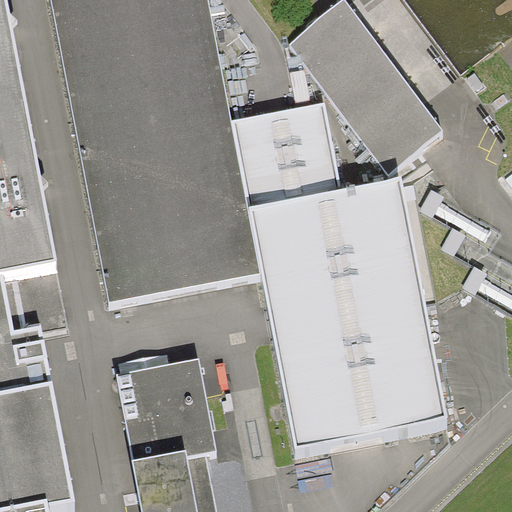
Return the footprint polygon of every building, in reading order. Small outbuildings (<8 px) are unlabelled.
[(0,0),(0,511),(75,511),(44,345),(70,340),(5,0),(0,0)] [(209,0),(54,0),(110,305),(261,278),(231,118),(209,0)] [(344,3),(289,45),(390,176),(445,133),(344,3)] [(318,101),(231,118),(261,278),(295,453),(438,426),(391,179),(335,189),(318,101)] [(199,361),(117,377),(135,466),(144,511),(218,511),(207,458),(218,456),(199,361)]
